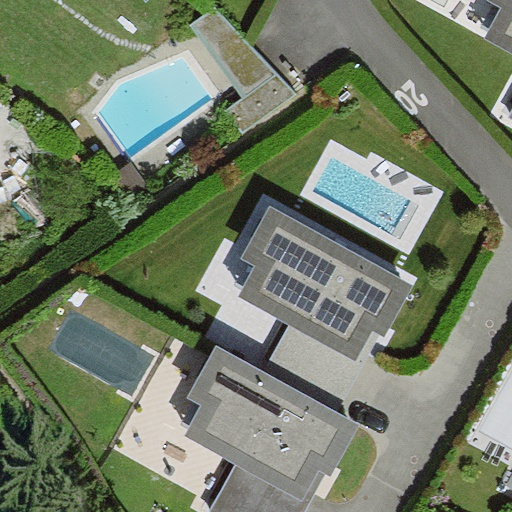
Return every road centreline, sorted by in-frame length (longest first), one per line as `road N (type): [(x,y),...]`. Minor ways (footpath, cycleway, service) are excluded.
road 1 (residential): [(375,511),(511,256)]
road 2 (residential): [(330,0),(511,196)]
